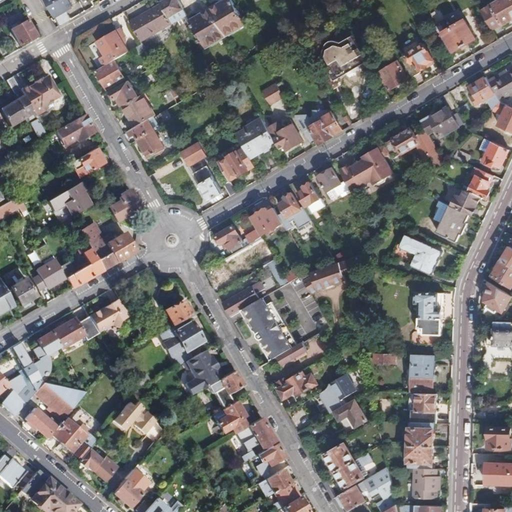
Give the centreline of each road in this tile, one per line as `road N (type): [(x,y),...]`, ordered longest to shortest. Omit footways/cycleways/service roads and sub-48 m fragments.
road 1 (unclassified): [(190,229),(511,42)]
road 2 (unclassified): [(511,188),(466,289),(459,511)]
road 3 (residential): [(330,511),(184,257)]
road 4 (unclassified): [(164,224),(57,41)]
road 5 (residential): [(0,341),(157,249)]
road 6 (tertiary): [(106,511),(0,420)]
